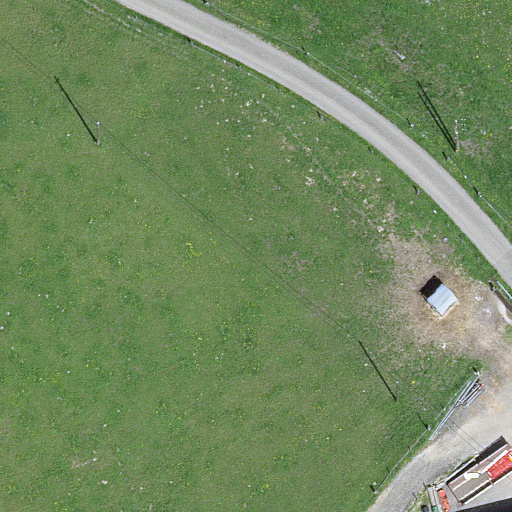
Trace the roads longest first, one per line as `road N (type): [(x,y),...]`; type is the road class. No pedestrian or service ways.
road 1 (unclassified): [(151,0),(333,96),(397,141),(511,258)]
road 2 (track): [(511,418),(450,440),(383,511)]
